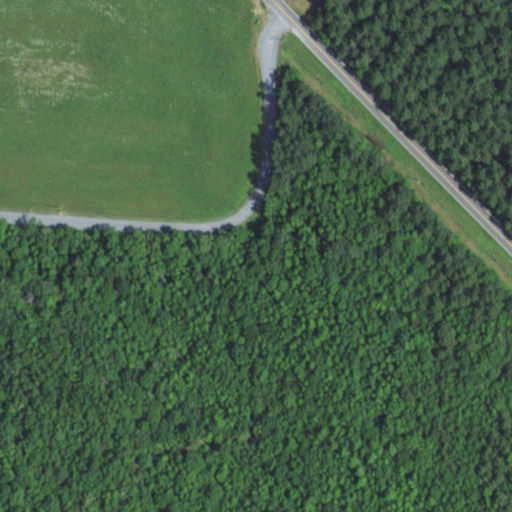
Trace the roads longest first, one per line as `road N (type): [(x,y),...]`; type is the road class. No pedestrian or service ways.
road 1 (residential): [(282,10),(268,36),(264,174),(257,196),(233,219),(197,226),(0,216)]
road 2 (tertiary): [(511,245),(272,0)]
